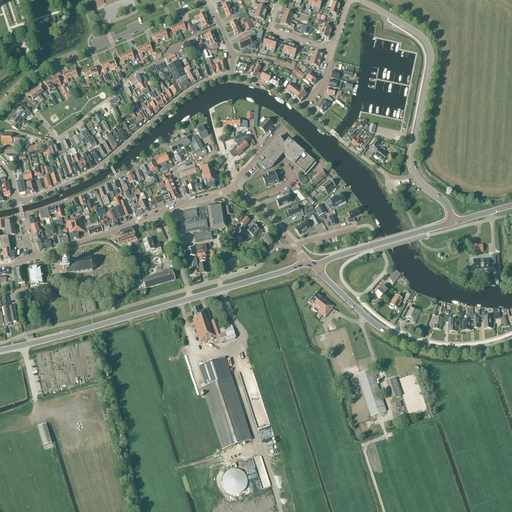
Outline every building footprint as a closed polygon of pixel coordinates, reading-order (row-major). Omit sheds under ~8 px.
[(93,0),(97,8),(104,5),(105,6),(107,5),(107,6),(119,1),(118,0),(93,0)] [(316,0),(309,0),(307,9),(309,10),(310,7),(314,8),(316,0)] [(316,12),(318,13),(323,0),(322,0),(316,0),(314,8),(317,9),(316,12)] [(225,12),(230,10),(229,6),(232,5),(231,2),(222,6),(225,12)] [(330,10),(325,9),(323,15),(329,17),(330,13),(337,15),(340,6),(333,3),(330,10)] [(254,4),(253,7),(257,8),(256,12),(265,15),(267,9),(254,4)] [(230,10),(225,12),(227,18),(234,15),(232,9),(230,10)] [(251,14),(250,16),(263,21),(265,15),(256,12),(255,15),(251,14)] [(297,19),(297,17),(284,12),(282,18),(292,22),(293,18),(297,19)] [(201,23),(207,20),(204,14),(196,17),(197,20),(200,19),(201,22),(201,23)] [(293,29),(294,26),(291,25),(292,22),(282,18),(280,24),(293,29)] [(201,23),(201,22),(200,23),(203,29),(209,26),(207,20),(201,23)] [(233,30),(238,27),(237,24),(239,22),(238,20),(230,24),(233,30)] [(177,26),(179,31),(183,30),(184,33),(186,32),(183,23),(177,26)] [(321,31),(330,34),(332,29),(323,25),(322,29),(318,28),(317,30),(321,31)] [(175,33),(179,31),(177,26),(171,28),(174,37),(176,36),(175,33)] [(238,27),(233,30),(235,36),(242,33),(239,27),(238,27)] [(159,34),(161,39),(165,38),(166,40),(168,39),(165,31),(159,34)] [(329,40),(330,34),(321,31),(319,36),(329,40)] [(209,41),(215,38),(212,32),(204,36),(205,38),(208,37),(209,41)] [(157,41),(161,39),(159,34),(153,36),(156,45),(158,44),(157,41)] [(261,50),(264,51),(265,47),(268,49),(272,39),(266,37),(261,50)] [(215,38),(209,41),(206,42),(207,45),(209,44),(211,47),(218,44),(215,38)] [(256,44),(251,43),(249,38),(238,42),(241,49),(248,46),(249,48),(252,48),(252,49),(255,50),(256,44)] [(271,53),(273,54),(278,41),(272,39),(268,49),(272,50),(271,53)] [(143,47),(145,52),(149,51),(151,53),(153,53),(149,44),(143,47)] [(281,57),(284,57),(285,54),(288,55),(292,46),(286,44),(281,57)] [(291,60),(293,61),(298,48),(292,46),(288,55),(292,56),(291,60)] [(142,54),(145,52),(143,47),(137,49),(140,58),(143,57),(142,54)] [(125,55),(127,60),(131,59),(132,61),(135,60),(131,52),(125,55)] [(321,58),(322,56),(309,52),(307,58),(317,61),(318,57),(321,58)] [(200,70),(202,76),(204,76),(205,78),(210,76),(208,67),(209,67),(211,76),(217,74),(212,58),(208,59),(207,53),(204,54),(205,57),(206,60),(208,67),(199,69),(199,70),(200,70)] [(124,62),(127,60),(125,55),(119,57),(122,66),(125,65),(124,62)] [(219,62),(222,73),(227,71),(224,61),(223,58),(219,59),(219,61),(219,62)] [(318,68),(319,65),(316,64),(317,61),(307,58),(305,64),(318,68)] [(107,62),(109,68),(111,71),(111,70),(114,68),(114,69),(117,68),(113,60),(107,62)] [(217,74),(222,73),(219,62),(219,61),(213,62),(217,74)] [(244,64),(245,62),(242,61),(241,64),(237,63),(235,72),(246,75),(248,69),(249,70),(250,66),(251,65),(244,64)] [(106,70),(109,68),(107,62),(101,65),(104,73),(107,72),(106,70)] [(181,93),(187,89),(191,86),(186,76),(178,62),(168,67),(178,87),(181,93)] [(157,73),(166,69),(163,63),(155,67),(157,73)] [(258,74),(261,68),(256,66),(254,69),(251,67),(247,75),(256,79),(256,78),(259,80),(261,75),(258,74)] [(89,70),(91,76),(95,74),(96,77),(99,76),(95,68),(89,70)] [(200,70),(199,70),(196,72),(194,68),(190,69),(192,73),(193,72),(198,82),(203,79),(202,76),(200,70)] [(295,69),(292,73),(301,81),(305,76),(295,69)] [(69,72),(71,78),(75,76),(76,79),(79,78),(75,70),(69,72)] [(88,78),(91,76),(89,70),(83,73),(86,81),(89,80),(88,78)] [(314,85),(318,80),(312,75),(313,74),(307,70),(306,70),(304,73),(308,77),(307,80),(314,85)] [(192,73),(191,71),(186,74),(192,85),(198,82),(193,73),(192,73)] [(341,75),(342,72),(337,71),(336,73),(333,72),(331,78),(338,80),(339,74),(341,75)] [(67,80),(71,78),(69,72),(62,75),(66,83),(69,82),(67,80)] [(268,83),(272,76),(269,74),(266,73),(264,72),(260,79),(268,83)] [(274,86),(277,80),(274,79),(277,75),(274,73),(272,77),(269,83),(274,86)] [(150,82),(146,75),(142,77),(146,84),(150,82)] [(138,77),(138,76),(134,77),(135,79),(134,80),(134,79),(129,82),(131,87),(138,83),(142,90),(145,89),(140,79),(142,78),(140,76),(138,77)] [(51,81),(54,86),(57,84),(59,87),(61,86),(57,78),(51,81)] [(55,89),(54,86),(51,81),(45,84),(49,92),(55,89)] [(170,85),(167,81),(166,82),(167,85),(174,98),(180,93),(176,86),(172,88),(170,85)] [(296,83),(294,81),(286,92),(290,96),(297,88),(294,86),(296,83)] [(331,81),(329,87),(336,89),(340,90),(341,84),(339,83),(335,82),(331,81)] [(166,90),(162,84),(160,85),(163,89),(164,90),(170,101),(174,98),(169,88),(166,90)] [(70,98),(65,87),(61,88),(64,95),(65,94),(67,99),(68,99),(70,98)] [(304,89),(302,87),(300,90),(297,88),(290,96),(295,100),(304,89)] [(40,100),(42,102),(44,101),(40,95),(43,93),(39,88),(34,91),(38,96),(40,100)] [(160,98),(165,106),(169,102),(165,94),(161,96),(159,92),(160,92),(158,88),(155,90),(160,98)] [(306,90),(304,89),(295,100),(296,99),(301,103),(307,95),(304,93),(306,90)] [(40,104),(42,102),(40,100),(38,96),(34,91),(29,95),(33,100),(36,98),(40,104)] [(165,106),(160,98),(157,99),(153,92),(150,93),(155,102),(159,109),(165,106)] [(51,95),(48,96),(51,101),(54,107),(57,105),(54,99),(52,94),(51,95)] [(113,106),(120,102),(117,97),(110,101),(113,106)] [(329,103),(331,100),(327,97),(324,101),(318,108),(320,110),(320,111),(321,112),(322,112),(323,113),(329,106),(330,104),(329,103)] [(159,109),(155,102),(152,104),(150,101),(148,102),(150,105),(155,114),(160,110),(159,109)] [(346,111),(348,108),(345,105),(340,101),(337,104),(346,111)] [(147,109),(143,103),(141,105),(149,120),(155,115),(150,107),(147,109)] [(15,115),(23,121),(27,115),(28,116),(30,113),(24,109),(23,112),(19,109),(15,115)] [(141,113),(138,109),(136,110),(138,115),(139,115),(144,124),(149,120),(144,111),(141,113)] [(130,114),(138,129),(144,125),(139,117),(136,119),(133,113),(130,114)] [(138,129),(130,114),(124,117),(127,122),(121,125),(127,136),(132,134),(131,133),(138,129)] [(26,123),(23,121),(15,115),(11,121),(14,123),(12,126),(18,130),(20,127),(19,126),(21,123),(24,125),(26,123)] [(243,129),(247,129),(247,122),(242,122),(240,122),(240,120),(233,120),(233,126),(240,126),(240,129),(243,129)] [(271,133),(270,134),(275,129),(274,129),(274,130),(271,127),(273,125),(267,120),(259,128),(265,134),(268,131),(271,133)] [(201,139),(208,136),(203,126),(196,130),(201,139)] [(116,135),(115,134),(116,134),(113,130),(111,132),(112,133),(111,134),(114,136),(113,136),(114,137),(116,140),(117,142),(119,145),(123,141),(124,142),(126,140),(125,140),(126,139),(125,138),(126,136),(122,131),(118,134),(116,135)] [(356,135),(354,138),(355,139),(351,143),(357,148),(361,144),(359,143),(361,140),(358,137),(363,132),(361,130),(359,132),(356,135)] [(356,135),(359,132),(358,132),(358,133),(356,131),(354,131),(353,132),(351,131),(345,138),(351,142),(354,138),(356,135)] [(90,136),(87,132),(84,134),(91,148),(95,146),(97,149),(103,160),(108,156),(102,146),(98,148),(92,138),(91,138),(90,136)] [(104,143),(101,137),(98,133),(96,134),(98,138),(108,155),(113,151),(107,142),(104,143)] [(107,136),(105,133),(103,135),(113,151),(118,147),(111,134),(107,136)] [(1,134),(1,145),(13,145),(13,143),(17,143),(21,143),(21,137),(13,137),(13,134),(1,134)] [(82,142),(81,140),(79,135),(75,137),(73,138),(76,145),(82,142)] [(192,139),(190,140),(196,151),(196,152),(204,149),(203,147),(197,136),(192,139)] [(234,138),(233,139),(238,145),(240,147),(239,147),(244,151),(249,147),(247,145),(252,139),(249,136),(248,137),(247,136),(236,141),(234,138)] [(283,143),(279,138),(275,142),(272,144),(273,145),(270,148),(267,150),(268,151),(265,154),(264,154),(262,156),(263,156),(260,159),(260,158),(258,161),(258,162),(263,173),(272,168),(283,156),(306,176),(316,164),(313,161),(311,159),(310,159),(307,156),(305,154),(301,151),(299,149),(295,146),(296,146),(293,143),(293,144),(291,142),(288,140),(283,146),(283,143)] [(180,141),(183,148),(186,154),(189,152),(187,149),(186,147),(189,145),(186,139),(180,141)] [(385,150),(381,147),(379,149),(378,148),(380,145),(375,140),(370,147),(377,153),(373,157),(377,160),(378,159),(383,163),(387,156),(383,153),(385,150)] [(181,149),(183,148),(180,141),(175,144),(181,156),(184,155),(182,152),(181,149)] [(177,154),(178,157),(181,156),(175,144),(170,147),(173,153),(176,152),(177,154)] [(238,145),(230,153),(234,157),(237,155),(239,156),(244,151),(239,147),(240,147),(238,145)] [(100,156),(97,149),(95,146),(91,148),(89,149),(93,156),(97,164),(103,160),(100,156)] [(14,154),(14,148),(2,149),(3,155),(5,155),(6,156),(7,157),(8,157),(9,157),(9,158),(12,158),(17,157),(17,154),(14,154)] [(194,160),(203,156),(206,155),(204,150),(203,149),(191,154),(194,160)] [(88,153),(83,156),(90,170),(95,167),(89,156),(88,153)] [(77,154),(74,156),(82,173),(89,170),(84,160),(80,162),(78,156),(77,154)] [(160,157),(163,164),(169,161),(166,155),(160,157)] [(71,179),(72,178),(76,176),(72,166),(68,156),(63,158),(67,169),(71,179)] [(77,164),(75,159),(74,156),(71,157),(74,163),(75,165),(72,166),(76,176),(81,174),(77,164)] [(158,166),(163,164),(160,157),(155,160),(158,166)] [(151,174),(158,170),(154,161),(147,165),(151,174)] [(214,182),(218,181),(212,162),(200,166),(204,181),(205,181),(206,184),(208,190),(216,188),(214,182)] [(150,172),(147,165),(140,168),(144,175),(146,181),(152,178),(150,172)] [(44,176),(44,174),(42,166),(39,167),(41,175),(42,175),(46,190),(52,187),(49,176),(44,177),(44,176)] [(41,176),(38,167),(32,168),(35,177),(39,176),(41,181),(36,182),(39,192),(45,190),(41,176)] [(49,169),(48,167),(44,169),(44,170),(46,175),(49,174),(50,174),(50,176),(54,186),(60,183),(57,174),(55,175),(53,169),(51,170),(51,168),(49,169)] [(183,178),(197,173),(195,167),(181,172),(183,178)] [(139,182),(144,180),(143,178),(140,171),(135,173),(138,180),(139,180),(139,182)] [(321,171),(315,176),(313,174),(308,178),(312,182),(315,180),(317,183),(323,179),(326,177),(321,171)] [(279,183),(274,172),(269,174),(268,174),(267,175),(262,177),(267,188),(279,183)] [(27,196),(36,193),(30,173),(23,175),(25,184),(27,196)] [(127,177),(130,184),(132,188),(134,186),(133,183),(136,182),(132,173),(126,176),(127,177)] [(164,181),(167,179),(166,177),(170,175),(169,173),(161,176),(164,181)] [(19,194),(25,193),(23,182),(23,181),(22,176),(19,177),(20,182),(17,183),(19,194)] [(191,176),(194,185),(197,193),(204,191),(202,184),(197,186),(196,180),(193,180),(192,178),(192,176),(191,176)] [(130,184),(127,177),(124,178),(124,177),(120,179),(119,181),(122,188),(129,185),(130,184)] [(6,183),(5,178),(0,179),(4,197),(10,196),(9,191),(8,183),(6,183)] [(168,186),(173,184),(170,178),(164,181),(167,188),(168,187),(168,186)] [(116,196),(119,195),(116,190),(120,189),(117,181),(111,184),(116,196)] [(184,197),(190,196),(187,187),(188,187),(186,181),(183,182),(185,188),(181,189),(184,197)] [(322,188),(327,195),(332,191),(332,190),(335,188),(330,181),(322,188)] [(130,197),(127,191),(132,189),(130,184),(129,185),(122,188),(127,198),(130,197)] [(174,192),(176,191),(173,184),(168,186),(168,187),(167,188),(168,191),(167,191),(168,193),(169,193),(170,194),(174,192)] [(114,196),(109,185),(103,187),(106,195),(110,194),(111,197),(114,196)] [(168,192),(166,187),(161,189),(162,192),(164,191),(164,194),(162,195),(166,205),(172,202),(168,192)] [(104,206),(109,204),(103,188),(98,190),(104,206)] [(99,196),(97,190),(90,193),(93,200),(97,198),(99,206),(102,205),(99,196)] [(169,193),(168,193),(172,202),(179,199),(176,191),(174,192),(170,194),(169,193)] [(283,198),(276,201),(279,208),(291,203),(289,197),(291,196),(289,191),(281,194),(283,198)] [(342,195),(342,194),(329,200),(331,204),(327,206),(329,210),(333,208),(345,202),(345,201),(344,202),(341,195),(342,195)] [(137,201),(135,196),(134,195),(130,197),(127,198),(130,206),(134,205),(133,202),(137,201)] [(151,211),(157,208),(153,199),(152,196),(149,197),(151,201),(147,203),(149,206),(151,211)] [(161,196),(154,199),(158,208),(164,205),(161,196)] [(121,206),(118,199),(113,200),(114,202),(110,204),(111,207),(115,205),(116,208),(121,206)] [(121,206),(125,217),(126,218),(131,215),(125,200),(120,203),(121,206)] [(138,203),(143,215),(150,211),(145,200),(138,203)] [(135,218),(143,215),(138,203),(136,204),(137,205),(135,206),(135,208),(133,209),(135,212),(133,213),(135,218)] [(215,206),(215,204),(199,207),(199,209),(197,209),(197,210),(184,212),(185,221),(184,221),(185,224),(183,224),(185,233),(198,231),(199,235),(195,236),(196,243),(213,240),(212,237),(217,236),(216,229),(219,229),(219,231),(223,230),(223,228),(225,228),(222,205),(215,206)] [(321,205),(315,210),(317,213),(319,217),(325,214),(321,205)] [(60,226),(63,225),(62,223),(61,218),(64,217),(61,206),(55,208),(60,224),(60,226)] [(116,220),(125,217),(121,206),(112,209),(113,212),(116,220)] [(297,207),(287,211),(289,218),(296,215),(298,219),(304,216),(301,209),(298,211),(297,207)] [(98,218),(106,215),(103,208),(95,210),(98,218)] [(349,224),(355,223),(354,219),(361,215),(358,208),(347,213),(349,218),(346,219),(349,224)] [(49,210),(43,211),(45,220),(49,219),(50,221),(49,221),(50,226),(53,226),(49,210)] [(119,226),(116,220),(113,212),(107,214),(109,219),(108,220),(111,229),(119,226)] [(237,215),(234,220),(237,222),(235,225),(237,227),(240,224),(240,223),(244,217),(238,213),(237,215)] [(315,215),(311,217),(316,226),(320,224),(320,223),(321,222),(317,214),(315,215)] [(31,227),(39,224),(38,220),(35,221),(34,216),(29,217),(29,219),(31,227)] [(71,242),(72,242),(79,239),(78,234),(85,232),(80,217),(66,222),(69,234),(71,242)] [(243,226),(240,231),(242,233),(246,228),(245,228),(250,222),(245,218),(240,223),(240,224),(243,226)] [(5,227),(13,226),(12,219),(4,221),(5,227)] [(105,221),(104,219),(101,220),(104,231),(111,229),(108,220),(105,221)] [(305,222),(295,230),(300,236),(310,228),(305,222)] [(93,225),(96,234),(103,232),(101,226),(99,226),(98,223),(93,225)] [(34,236),(42,233),(39,224),(31,227),(34,236)] [(253,238),(260,231),(253,224),(247,231),(245,234),(248,237),(249,236),(251,239),(253,237),(253,238)] [(89,236),(96,234),(93,225),(86,227),(89,236)] [(6,232),(7,237),(15,236),(13,226),(5,227),(6,232)] [(120,246),(137,240),(133,228),(120,232),(122,238),(118,240),(120,246)] [(64,236),(63,232),(60,233),(61,237),(59,237),(61,245),(69,243),(66,235),(64,236)] [(36,243),(44,240),(42,233),(34,236),(36,243)] [(0,247),(2,259),(3,263),(10,261),(11,261),(10,260),(14,260),(12,253),(9,253),(7,239),(7,238),(0,238),(0,247)] [(44,240),(36,243),(39,253),(47,250),(52,248),(51,246),(55,245),(53,239),(44,242),(44,240)] [(153,245),(151,240),(143,242),(147,252),(154,250),(161,248),(159,243),(153,245)] [(197,254),(203,253),(203,252),(206,252),(206,248),(210,247),(210,244),(202,245),(202,246),(196,247),(197,254)] [(190,257),(194,256),(193,248),(188,249),(188,251),(184,252),(185,256),(189,255),(190,257)] [(206,261),(206,257),(205,253),(197,255),(198,259),(199,258),(200,263),(206,261)] [(195,278),(200,277),(196,257),(192,257),(193,260),(191,260),(195,278)] [(96,262),(91,259),(65,262),(65,263),(66,266),(64,266),(63,266),(64,272),(65,272),(66,271),(66,274),(66,275),(93,271),(96,268),(96,267),(96,263),(96,262)] [(488,261),(488,260),(473,261),(474,269),(488,269),(488,268),(499,268),(499,260),(488,261)] [(200,274),(207,273),(205,264),(199,265),(200,274)] [(22,272),(22,268),(15,269),(18,285),(25,284),(23,271),(22,272)] [(43,280),(41,268),(36,269),(33,269),(33,270),(28,271),(31,287),(44,285),(46,284),(46,280),(43,280)] [(4,277),(4,276),(8,275),(7,269),(0,269),(0,283),(6,283),(5,277),(4,277)] [(169,271),(169,269),(165,270),(166,272),(143,279),(146,289),(175,281),(172,271),(169,271)] [(395,283),(401,275),(395,271),(391,275),(389,278),(395,283)] [(381,299),(383,298),(382,297),(385,295),(388,291),(382,286),(381,288),(379,286),(376,290),(378,292),(375,294),(380,299),(381,299)] [(321,298),(316,294),(309,303),(314,307),(313,308),(325,318),(332,310),(331,309),(334,306),(322,297),(321,298)] [(405,304),(410,296),(407,294),(405,296),(403,295),(401,295),(399,299),(395,297),(390,305),(390,306),(390,308),(392,309),(393,308),(394,308),(397,309),(401,302),(405,304)] [(14,306),(9,307),(9,306),(8,306),(3,307),(6,324),(12,323),(17,322),(17,321),(14,309),(15,309),(15,308),(15,306),(14,306)] [(421,311),(410,306),(410,307),(408,307),(403,318),(416,324),(421,311)] [(199,312),(197,308),(192,310),(195,320),(193,321),(200,344),(213,339),(215,346),(236,338),(231,325),(219,330),(216,320),(211,322),(207,309),(199,312)] [(481,313),(481,317),(481,321),(484,321),(484,329),(491,329),(491,317),(485,317),(485,313),(481,313)] [(473,321),(473,315),(473,314),(467,315),(468,321),(462,321),(462,331),(471,331),(470,326),(469,326),(469,321),(473,321)] [(456,332),(457,320),(450,320),(450,316),(446,316),(445,323),(448,323),(448,332),(456,332)] [(441,327),(443,319),(434,317),(433,322),(434,322),(433,329),(440,330),(440,327),(441,327)] [(508,321),(508,319),(507,317),(502,318),(503,319),(500,319),(502,328),(505,327),(505,328),(510,327),(508,321)] [(202,360),(207,359),(202,346),(198,347),(202,360)] [(252,440),(225,358),(202,365),(207,381),(210,380),(212,384),(202,388),(222,450),(252,440)] [(371,417),(386,412),(372,370),(357,375),(371,417)] [(392,399),(402,396),(396,379),(386,382),(392,399)] [(44,446),(48,445),(52,444),(47,424),(39,427),(44,446)] [(259,431),(263,445),(275,442),(273,434),(270,435),(269,428),(259,431)] [(227,493),(231,495),(234,496),(238,495),(242,494),(245,492),(247,488),(248,485),(248,481),(247,478),(245,475),(243,472),(239,470),(236,470),(232,470),(229,471),(226,474),(224,477),(222,480),(222,484),(223,487),(225,491),(227,493)]
